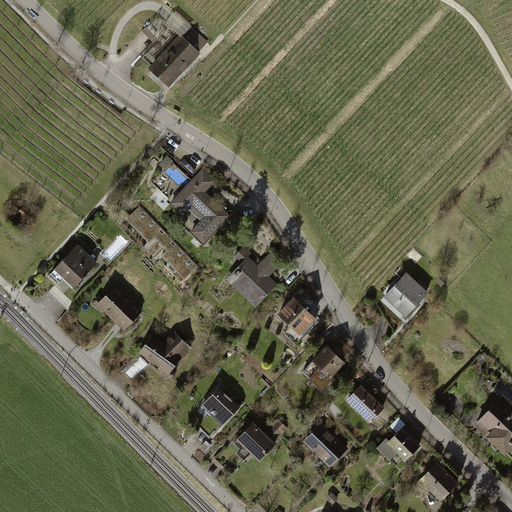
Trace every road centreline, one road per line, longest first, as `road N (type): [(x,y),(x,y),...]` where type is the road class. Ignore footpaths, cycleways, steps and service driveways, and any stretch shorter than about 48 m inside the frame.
road 1 (residential): [(24,0),(81,56),(229,156),(269,196),(410,400),(485,476)]
road 2 (residential): [(0,278),(241,511)]
